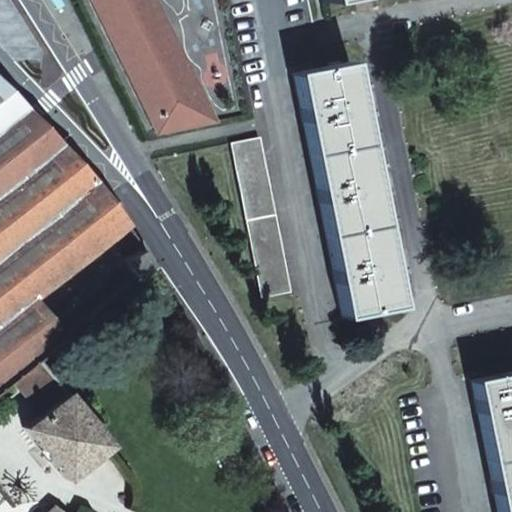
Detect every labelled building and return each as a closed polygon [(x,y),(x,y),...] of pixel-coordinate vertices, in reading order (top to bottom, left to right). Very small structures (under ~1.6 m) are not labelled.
[(98,0),(162,135),(218,122),(161,0),(98,0)] [(367,128),(355,64),(298,75),(313,159),(327,231),(343,316),(355,313),(356,319),(366,317),(365,311),(399,305),(367,128)] [(0,192),(58,145),(0,85),(0,192)] [(263,140),(236,146),(252,229),(267,297),(294,291),(263,140)] [(0,192),(0,388),(63,337),(51,322),(46,322),(44,322),(29,302),(82,259),(125,225),(94,184),(82,169),(58,145),(0,192)] [(152,265),(142,249),(125,260),(137,278),(152,265)] [(128,284),(113,268),(46,322),(51,322),(63,337),(107,301),(128,284)] [(511,511),(511,377),(469,384),(486,511),(511,511)] [(65,477),(108,444),(66,393),(24,427),(65,477)]
